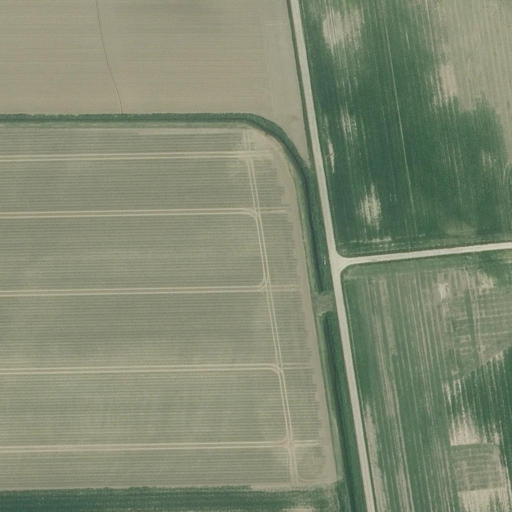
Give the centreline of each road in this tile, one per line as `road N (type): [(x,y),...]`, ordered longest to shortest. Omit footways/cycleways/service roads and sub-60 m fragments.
road 1 (unclassified): [(335,263),(295,0)]
road 2 (unclassified): [(372,511),(335,263)]
road 3 (unclassified): [(335,263),(511,245)]
